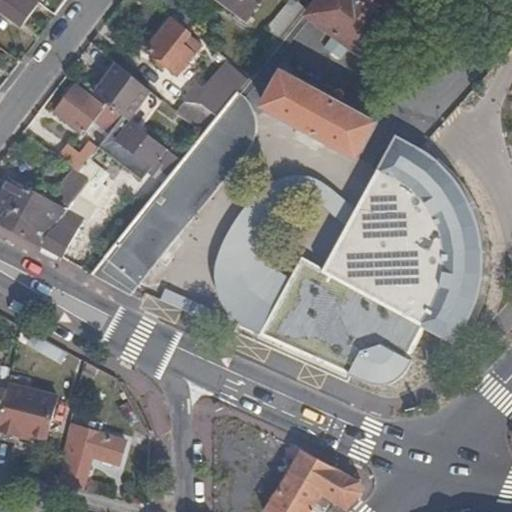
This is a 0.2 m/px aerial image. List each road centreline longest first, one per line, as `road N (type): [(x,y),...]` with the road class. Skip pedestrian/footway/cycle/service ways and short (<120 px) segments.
road 1 (secondary): [(430,467),(173,352)]
road 2 (unknown): [(330,380),(382,290),(416,252),(465,245),(498,261)]
road 3 (unknown): [(498,261),(413,379),(330,380)]
road 4 (secondary): [(173,352),(0,265)]
road 5 (residential): [(0,128),(96,0)]
road 6 (residential): [(173,352),(185,511)]
road 7 (residential): [(0,478),(137,511)]
